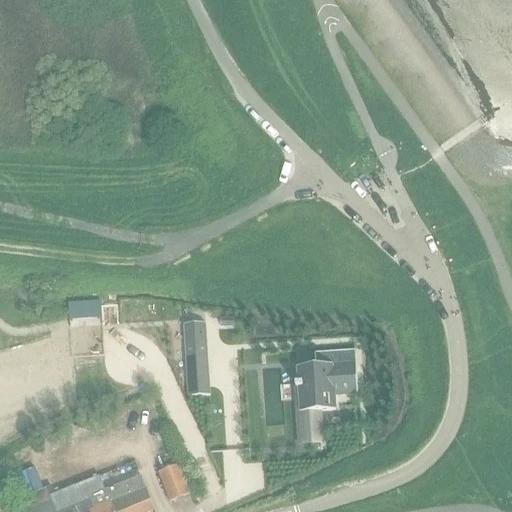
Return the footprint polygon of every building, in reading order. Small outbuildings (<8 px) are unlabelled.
[(233,318),(221,318),(221,327),(233,327),(233,318)] [(205,323),(184,325),(186,361),(207,360),(205,323)] [(335,396),(357,395),(357,383),(355,350),(314,353),(315,366),(297,367),(298,383),(296,384),(299,442),(320,441),(320,450),(322,450),(321,430),(320,430),(319,412),(336,411),(335,396)] [(209,396),(207,360),(186,361),(188,397),(209,396)] [(169,501),(190,493),(178,464),(158,472),(169,501)] [(149,511),(153,510),(140,476),(89,496),(91,502),(65,511),(149,511)]
